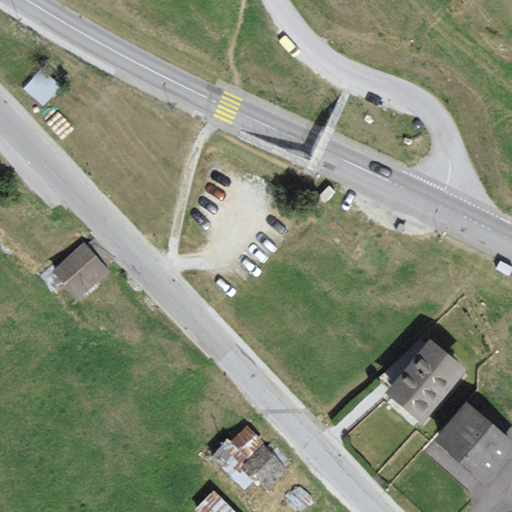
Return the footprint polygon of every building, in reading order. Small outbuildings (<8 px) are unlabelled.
[(104,270),(83,247),(57,270),(78,293),(104,270)] [(462,368),(431,342),(389,391),(419,417),(462,368)] [(511,443),(482,419),(467,406),(439,439),(485,478),(511,445),(511,443)] [(261,442),(248,429),(232,445),(228,441),(214,455),(231,472),(261,442)] [(285,469),(263,448),(246,466),(267,487),(285,469)] [(233,511),(214,493),(198,510),(200,511),(233,511)]
